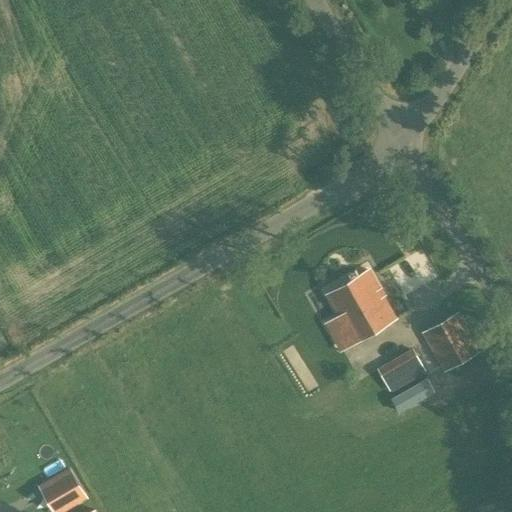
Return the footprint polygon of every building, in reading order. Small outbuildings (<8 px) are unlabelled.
[(335,326),(346,346),(393,319),(366,271),(326,294),(342,322),(335,326)] [(456,316),(424,334),(445,366),(473,347),(456,316)] [(377,367),(390,390),(424,371),(412,348),(377,367)] [(364,391),(334,408),(350,437),(380,420),(364,391)] [(69,467),(38,486),(53,511),(63,511),(88,497),(69,467)]
